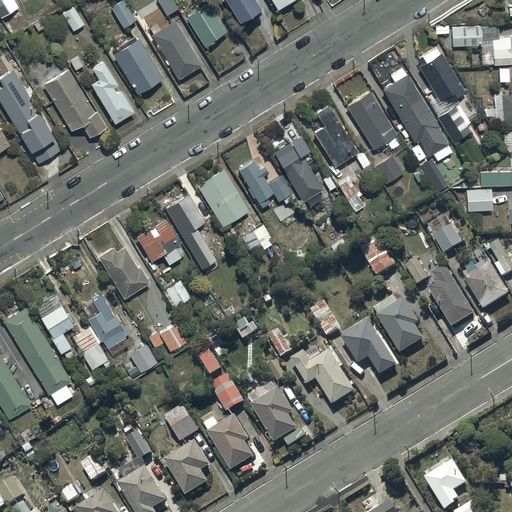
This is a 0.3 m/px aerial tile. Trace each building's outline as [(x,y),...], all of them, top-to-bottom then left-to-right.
[(0,0),(0,17),(18,5),(14,0),(0,0)] [(122,0),(120,0),(109,7),(121,27),(134,19),(122,0)] [(252,0),(222,0),(235,21),(242,17),(244,21),(257,14),(254,8),(256,7),(252,0)] [(268,0),(274,9),(288,0),(268,0)] [(206,2),(184,15),(203,47),(216,38),(215,36),(223,31),(206,2)] [(73,7),(61,14),(71,31),(83,23),(73,7)] [(151,31),(148,33),(176,78),(199,64),(169,15),(157,22),(153,15),(144,20),(151,31)] [(447,24),(433,25),(433,33),(448,32),(447,24)] [(450,26),(451,45),(480,44),(481,63),(511,61),(511,33),(497,34),(497,24),(450,26)] [(133,34),(109,50),(136,93),(160,78),(133,34)] [(465,123),(469,120),(454,97),(463,89),(436,46),(415,60),(419,65),(416,67),(435,97),(427,102),(452,142),(470,130),(465,123)] [(102,59),(89,67),(96,77),(88,82),(112,122),(133,110),(102,59)] [(511,84),(511,65),(507,65),(507,67),(497,67),(498,81),(508,81),(508,85),(511,84)] [(392,80),(380,87),(413,141),(417,138),(427,155),(431,152),(435,160),(453,150),(402,66),(388,74),(392,80)] [(0,75),(0,82),(1,84),(0,84),(0,103),(17,131),(15,133),(27,153),(31,150),(38,162),(60,149),(51,135),(49,136),(34,111),(36,110),(11,68),(0,75)] [(65,68),(41,83),(70,130),(79,124),(87,136),(105,125),(95,110),(92,112),(65,68)] [(398,130),(395,133),(367,90),(344,105),(372,148),(383,141),(391,153),(403,145),(398,138),(401,135),(398,130)] [(511,92),(492,94),(492,108),(483,108),(486,116),(488,115),(489,121),(511,118),(511,92)] [(307,134),(311,132),(333,165),(356,149),(327,104),(320,108),(316,103),(301,113),(306,121),(301,125),(307,134)] [(511,130),(503,130),(503,142),(508,150),(511,149),(511,130)] [(299,135),(290,141),(299,156),(308,151),(299,135)] [(274,152),(302,200),(322,188),(304,158),(301,160),(290,142),(274,152)] [(246,146),(229,157),(235,167),(252,156),(246,146)] [(391,154),(373,164),(384,183),(384,184),(383,185),(390,198),(398,194),(395,189),(396,188),(390,179),(402,172),(391,154)] [(431,158),(420,164),(436,191),(447,184),(431,158)] [(252,159),(236,169),(260,207),(269,201),(266,195),(271,192),(276,200),(281,197),(284,202),(270,210),(281,227),(304,212),(280,174),(266,183),(261,174),(267,171),(263,165),(258,168),(252,159)] [(223,168),(194,185),(218,226),(247,209),(223,168)] [(510,170),(479,171),(479,185),(510,184),(510,170)] [(327,174),(321,178),(328,189),(329,188),(331,193),(337,190),(327,174)] [(348,176),(336,183),(353,211),(363,205),(355,192),(357,191),(348,176)] [(491,188),(465,189),(466,209),(491,209),(491,188)] [(187,193),(163,206),(183,241),(198,232),(194,226),(203,221),(187,193)] [(162,215),(133,233),(149,259),(160,252),(166,263),(179,255),(173,245),(179,242),(162,215)] [(328,215),(316,222),(321,230),(332,223),(328,215)] [(261,223),(240,235),(249,249),(258,244),(260,248),(272,240),(261,223)] [(434,234),(433,235),(443,253),(461,243),(451,224),(434,234)] [(359,246),(377,275),(395,264),(378,234),(359,246)] [(511,263),(498,240),(489,246),(498,262),(494,265),(501,277),(511,270),(511,263)] [(113,245),(96,255),(122,296),(147,281),(138,266),(135,268),(122,246),(115,250),(113,245)] [(416,258),(404,266),(416,285),(428,278),(416,258)] [(466,270),(460,274),(482,310),(509,294),(490,263),(484,267),(481,262),(476,266),(472,260),(463,265),(466,270)] [(79,264),(71,269),(78,281),(86,277),(79,264)] [(437,281),(426,288),(451,328),(474,313),(443,265),(431,273),(437,281)] [(179,278),(161,287),(171,306),(189,296),(179,278)] [(72,323),(53,293),(33,305),(51,335),(49,337),(59,352),(69,346),(60,331),(72,323)] [(377,314),(375,316),(399,354),(422,339),(413,326),(418,322),(402,299),(397,302),(393,296),(374,309),(377,314)] [(324,301),(310,310),(327,335),(341,326),(324,301)] [(25,305),(1,319),(47,394),(49,393),(55,403),(70,394),(64,383),(71,379),(25,305)] [(108,305),(86,318),(103,347),(128,333),(123,325),(120,326),(108,305)] [(244,319),(234,325),(242,339),(252,333),(244,319)] [(178,320),(158,331),(168,349),(187,338),(178,320)] [(370,320),(341,338),(357,365),(368,358),(378,375),(397,364),(370,320)] [(87,325),(70,335),(89,367),(106,358),(87,325)] [(155,330),(147,334),(153,346),(161,342),(155,330)] [(277,330),(268,336),(281,357),(290,351),(277,330)] [(145,342),(128,352),(135,365),(127,370),(131,377),(156,362),(145,342)] [(207,349),(197,356),(209,375),(220,368),(207,349)] [(302,351),(290,359),(306,385),(315,380),(331,406),(355,392),(329,349),(309,362),(302,351)] [(0,355),(0,403),(9,418),(31,404),(0,355)] [(277,359),(266,366),(276,381),(287,374),(277,359)] [(228,374),(210,385),(225,412),(244,402),(228,374)] [(279,388),(250,405),(273,443),(297,429),(289,414),(293,412),(279,388)] [(181,405),(163,417),(179,442),(197,431),(181,405)] [(215,418),(202,426),(238,485),(268,467),(253,443),(247,447),(244,442),(249,439),(235,415),(218,425),(215,418)] [(137,432),(125,440),(139,460),(150,452),(137,432)] [(194,441),(163,458),(184,496),(208,483),(201,471),(209,467),(194,441)] [(96,455),(81,464),(91,481),(106,471),(96,455)] [(452,460),(423,478),(443,511),(459,501),(453,491),(466,483),(452,460)] [(142,467),(138,462),(124,470),(128,476),(116,484),(134,511),(154,511),(152,509),(166,500),(144,466),(142,467)] [(0,483),(0,502),(2,507),(23,494),(12,477),(0,483)] [(73,484),(59,491),(66,505),(80,498),(73,484)] [(116,511),(103,491),(75,508),(77,511),(116,511)] [(372,494),(358,502),(363,511),(395,511),(389,502),(380,508),(372,494)] [(31,511),(24,501),(9,510),(10,511),(31,511)]
